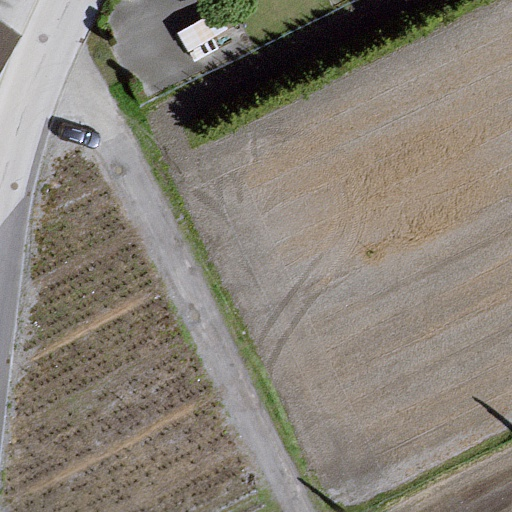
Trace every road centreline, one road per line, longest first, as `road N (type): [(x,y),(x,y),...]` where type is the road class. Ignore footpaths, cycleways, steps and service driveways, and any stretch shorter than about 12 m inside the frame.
road 1 (track): [(55,65),(122,171),(289,511)]
road 2 (track): [(511,410),(315,511)]
road 3 (residential): [(87,0),(0,185)]
